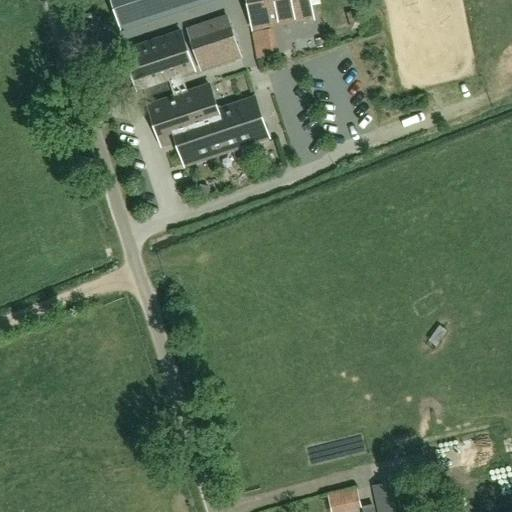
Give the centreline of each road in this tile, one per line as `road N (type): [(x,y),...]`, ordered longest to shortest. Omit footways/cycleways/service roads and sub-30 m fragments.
road 1 (unclassified): [(212,511),(53,0)]
road 2 (track): [(137,270),(0,327)]
